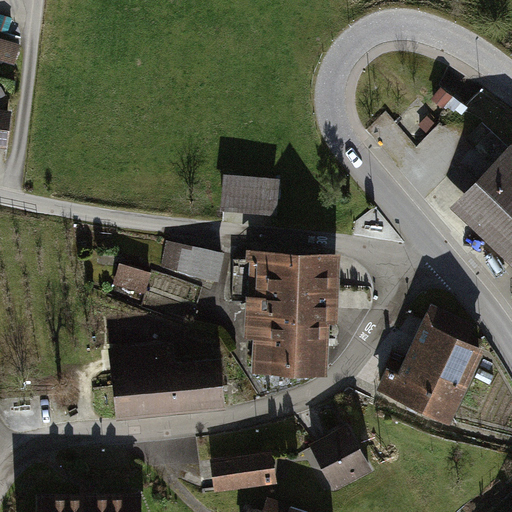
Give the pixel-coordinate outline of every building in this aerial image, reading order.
[(25,47),(0,39),(0,64),(19,69),(25,47)] [(0,153),(19,155),(23,109),(0,107),(0,153)] [(511,147),(452,211),(511,267),(511,147)] [(283,185),(228,177),(223,209),(278,218),(283,185)] [(230,256),(172,244),(166,272),(224,284),(230,256)] [(253,260),(250,316),(340,322),(344,266),(253,260)] [(157,276),(124,267),(118,289),(151,298),(157,276)] [(475,322),(437,305),(404,380),(388,373),(379,394),(456,428),(491,349),(468,339),(475,322)] [(250,316),(246,372),(336,378),(340,322),(250,316)] [(175,346),(115,351),(121,421),(233,412),(229,360),(176,364),(175,346)] [(351,425),(309,444),(332,494),(374,475),(351,425)] [(275,454),(215,460),(219,494),(278,487),(275,454)] [(148,511),(149,494),(34,491),(33,511),(148,511)] [(313,511),(269,498),(264,511),(254,511),(250,511),(249,511),(313,511)]
